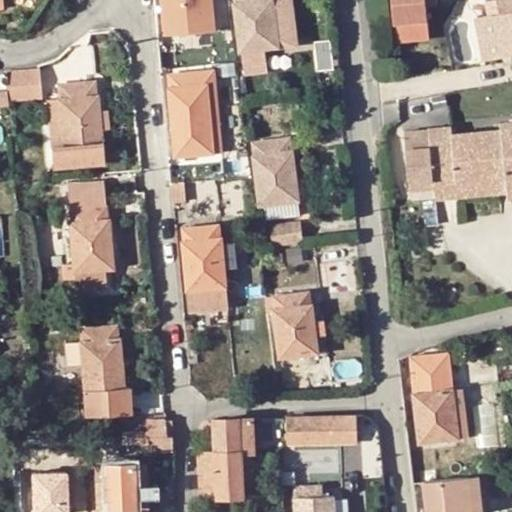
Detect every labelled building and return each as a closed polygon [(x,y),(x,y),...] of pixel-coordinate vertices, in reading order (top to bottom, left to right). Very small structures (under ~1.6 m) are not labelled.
[(186,0),(160,0),(155,0),(157,33),(189,30),(186,0)] [(236,0),(236,3),(234,3),(240,52),(244,52),(247,73),(266,70),(264,49),(296,46),(290,0),(236,0)] [(427,0),(393,0),(396,24),(429,21),(427,0)] [(476,18),(484,62),(511,56),(511,0),(498,0),(484,3),(486,16),(476,18)] [(37,70),(7,72),(9,102),(40,99),(37,70)] [(168,76),(175,157),(219,153),(214,85),(205,86),(204,73),(168,76)] [(102,164),(99,131),(98,111),(97,97),(93,97),(92,83),(57,85),(58,100),(61,167),(102,164)] [(51,168),(61,167),(58,100),(46,101),(51,168)] [(106,110),(98,111),(99,131),(108,130),(106,110)] [(504,172),(505,193),(505,200),(511,199),(511,122),(500,123),(500,131),(453,135),(451,127),(428,129),(434,189),(435,200),(457,198),(456,176),(504,172)] [(428,129),(406,132),(412,191),(434,189),(428,129)] [(298,201),(296,184),(294,168),(293,152),(290,152),(288,140),(254,145),(255,158),(253,159),(259,206),(298,201)] [(304,167),(294,168),(296,184),(305,182),(304,167)] [(457,198),(505,193),(504,172),(456,176),(457,198)] [(170,184),(172,203),(184,202),(185,194),(183,191),(187,190),(187,182),(170,184)] [(68,223),(74,291),(105,288),(104,271),(112,270),(107,219),(104,219),(103,206),(69,209),(70,223),(68,223)] [(277,244),(304,241),(302,223),(275,227),(275,231),(266,233),(267,243),(277,242),(277,244)] [(224,271),(221,245),(221,238),(218,238),(218,226),(184,229),(184,241),(183,242),(190,312),(204,311),(227,309),(224,271)] [(233,243),(221,245),(224,271),(237,269),(233,243)] [(315,337),(314,322),(312,304),(308,304),(307,292),(274,297),(275,308),(273,310),(280,358),(317,354),(315,337)] [(227,309),(204,311),(205,325),(229,324),(227,309)] [(191,321),(183,321),(185,343),(191,342),(191,332),(192,331),(191,321)] [(326,321),(314,322),(315,337),(327,336),(326,321)] [(113,325),(79,329),(80,344),(78,344),(85,417),(130,413),(127,388),(121,388),(121,381),(118,345),(117,340),(114,340),(113,325)] [(195,342),(191,342),(185,343),(187,364),(196,364),(195,359),(195,342)] [(118,345),(121,381),(130,381),(127,345),(118,345)] [(419,443),(458,439),(453,390),(449,391),(447,376),(445,355),(410,359),(415,394),(413,396),(419,443)] [(455,376),(447,376),(449,391),(453,390),(457,390),(455,376)] [(462,389),(457,390),(453,390),(458,439),(467,438),(462,389)] [(286,418),(287,444),(329,444),(328,416),(286,418)] [(334,416),(328,416),(329,444),(358,443),(357,416),(334,416)] [(169,421),(163,422),(150,421),(145,421),(146,431),(146,437),(170,436),(169,421)] [(131,432),(131,445),(145,446),(146,452),(171,452),(170,436),(146,437),(146,431),(131,432)] [(131,432),(118,433),(118,446),(131,445),(131,432)] [(216,453),(198,454),(200,498),(207,498),(243,496),(240,452),(216,453)] [(146,511),(144,464),(132,465),(133,508),(131,508),(131,511),(146,511)] [(133,508),(132,465),(93,467),(95,511),(107,510),(131,508),(133,508)] [(423,476),(424,483),(431,483),(431,475),(423,476)] [(482,511),(478,477),(468,478),(472,511),(482,511)] [(472,511),(468,478),(431,483),(424,483),(426,511),(472,511)] [(426,511),(424,483),(411,485),(414,511),(426,511)] [(304,486),(305,498),(323,497),(322,484),(304,486)] [(333,511),(333,496),(323,497),(305,498),(293,498),(294,511),(333,511)]
